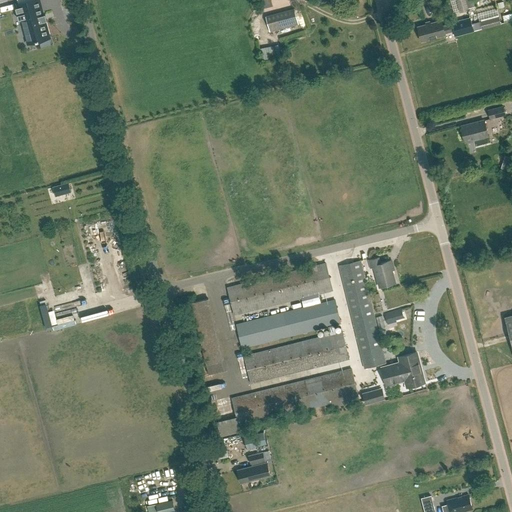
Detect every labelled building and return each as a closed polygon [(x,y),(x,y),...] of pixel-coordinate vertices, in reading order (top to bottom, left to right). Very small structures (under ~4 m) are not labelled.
[(18,7),(16,8),(17,12),(17,13),(19,12),(20,14),(17,15),(18,15),(19,19),(19,20),(21,19),(28,43),(36,41),(36,42),(39,41),(40,48),(51,45),(49,37),(45,21),(47,21),(47,20),(46,20),(45,15),(45,14),(43,15),(38,0),(34,0),(24,3),(23,0),(17,0),(19,5),(17,5),(18,7)] [(465,0),(457,0),(461,13),(469,11),(468,8),(465,0)] [(472,0),(465,0),(468,8),(474,6),(472,0)] [(482,18),(502,14),(501,6),(507,5),(505,0),(486,0),(487,1),(479,3),(482,18)] [(271,32),(299,24),(295,8),(267,16),(271,32)] [(504,23),(511,20),(511,13),(502,16),(504,23)] [(501,24),(499,17),(480,22),(482,29),(501,24)] [(474,31),(470,18),(450,23),(450,25),(442,27),(440,21),(416,27),(420,42),(444,36),(444,34),(452,32),(453,37),(474,31)] [(504,106),(488,110),(491,119),(507,115),(504,106)] [(465,143),(488,137),(484,121),(461,127),(465,143)] [(69,183),(61,186),(63,193),(71,191),(69,183)] [(392,271),(396,270),(393,261),(381,264),(379,259),(368,261),(370,270),(376,269),(381,288),(396,284),(392,271)] [(365,369),(386,364),(362,261),(341,266),(365,369)] [(236,314),(333,291),(327,263),(229,287),(236,314)] [(229,296),(224,297),(230,319),(234,318),(229,296)] [(244,347),(341,324),(336,301),(238,323),(244,347)] [(87,319),(105,315),(104,310),(86,314),(87,319)] [(385,314),(388,324),(396,321),(393,312),(385,314)] [(69,324),(81,320),(80,315),(67,319),(69,324)] [(252,383),(350,360),(343,333),(246,356),(252,383)] [(407,387),(425,383),(417,352),(399,357),(401,363),(382,368),(386,385),(405,380),(407,387)] [(360,401),(359,397),(352,370),(233,398),(239,425),(338,402),(339,406),(360,401)] [(383,388),(363,393),(366,404),(386,399),(383,388)] [(211,406),(228,405),(227,392),(210,393),(211,406)] [(264,432),(245,437),(248,449),(267,444),(264,432)] [(216,442),(220,460),(230,458),(226,440),(216,442)] [(242,484),(271,476),(268,463),(266,463),(265,461),(266,460),(264,453),(250,456),(252,467),(238,470),(242,484)] [(394,502),(393,495),(380,497),(381,503),(394,502)] [(423,504),(432,501),(431,496),(421,498),(423,504)] [(443,511),(462,511),(472,509),(469,498),(468,496),(466,496),(447,502),(448,505),(442,507),(443,511)] [(151,511),(171,511),(175,511),(172,501),(150,506),(151,511)]
